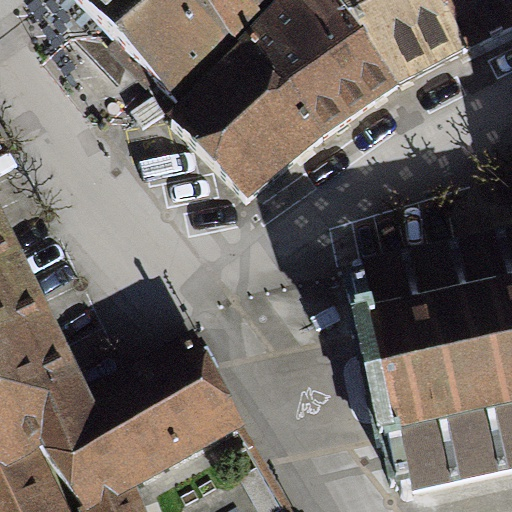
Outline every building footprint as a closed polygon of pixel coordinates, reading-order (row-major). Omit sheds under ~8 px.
[(72,0),(166,116),(259,49),(214,0),(72,0)] [(276,0),(214,0),(259,49),(295,20),(276,0)] [(276,0),(295,20),(317,0),(276,0)] [(363,0),(349,0),(283,53),(364,140),(444,99),(363,0)] [(363,0),(444,99),(511,68),(466,0),(363,0)] [(511,0),(466,0),(511,68),(511,67),(511,0)] [(283,53),(177,128),(168,135),(240,224),(364,140),(283,53)] [(511,225),(357,259),(399,480),(511,450),(511,225)] [(0,252),(0,476),(44,456),(62,447),(86,431),(68,394),(0,252)] [(195,335),(68,394),(86,431),(62,447),(97,503),(135,483),(248,423),(195,335)] [(72,511),(44,456),(0,476),(0,511),(72,511)] [(145,511),(135,483),(97,503),(99,511),(145,511)]
